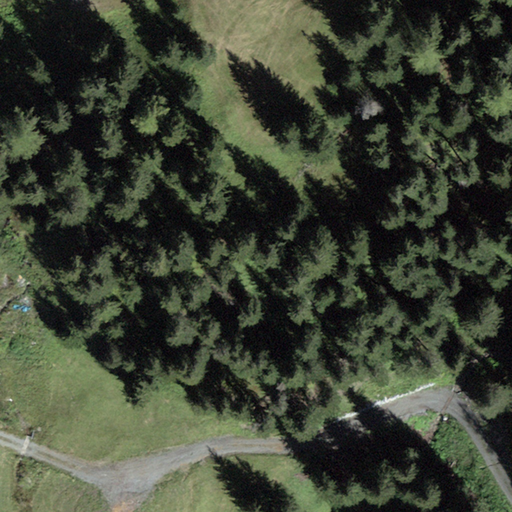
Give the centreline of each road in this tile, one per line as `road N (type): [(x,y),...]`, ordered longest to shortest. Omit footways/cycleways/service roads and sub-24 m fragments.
road 1 (track): [(321,435),(221,442),(108,473),(0,436)]
road 2 (track): [(511,492),(461,410),(428,400),(321,435)]
